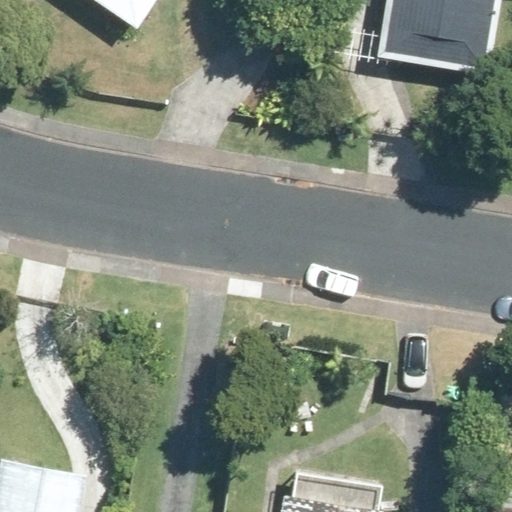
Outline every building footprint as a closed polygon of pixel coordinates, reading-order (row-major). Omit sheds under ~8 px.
[(98,0),(133,24),(149,0),(98,0)] [(511,0),(381,0),(374,50),(511,73),(511,67),(511,0)] [(0,511),(83,511),(92,467),(7,452),(0,491),(0,511)] [(375,506),(379,481),(292,466),(288,491),(278,489),(273,511),(384,511),(386,508),(375,506)] [(511,511),(511,484),(485,484),(484,505),(475,505),(474,511),(511,511)]
